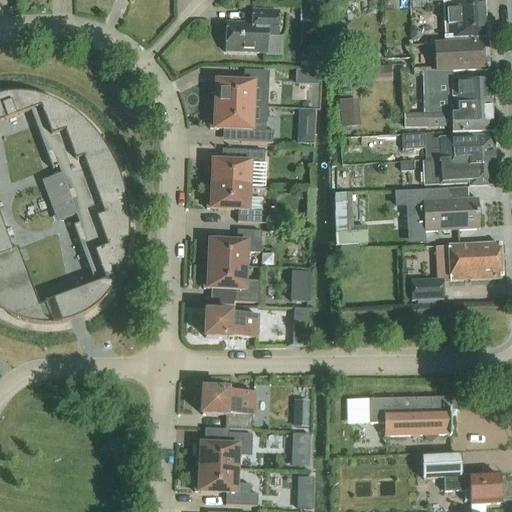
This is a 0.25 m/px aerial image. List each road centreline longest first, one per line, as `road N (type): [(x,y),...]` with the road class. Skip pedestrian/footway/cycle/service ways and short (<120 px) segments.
road 1 (residential): [(0,35),(101,39),(131,57),(172,111),(178,146),(165,371)]
road 2 (residential): [(511,365),(165,371)]
road 3 (residential): [(165,371),(16,381)]
road 4 (residential): [(165,371),(159,511)]
